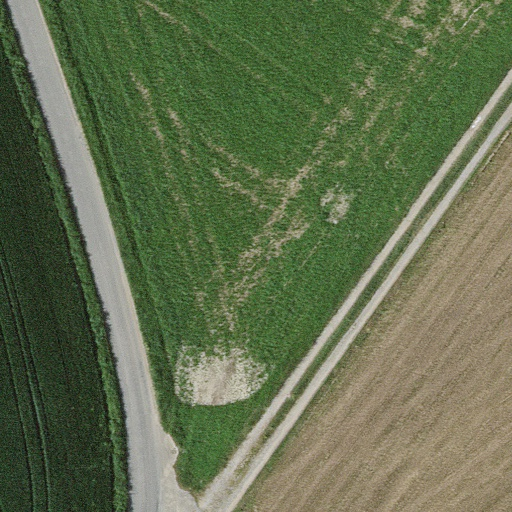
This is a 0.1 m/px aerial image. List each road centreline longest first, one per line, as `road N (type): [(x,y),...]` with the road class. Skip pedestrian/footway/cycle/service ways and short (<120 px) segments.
road 1 (track): [(191,511),(208,503),(511,86)]
road 2 (unclassified): [(147,511),(142,397),(23,0)]
